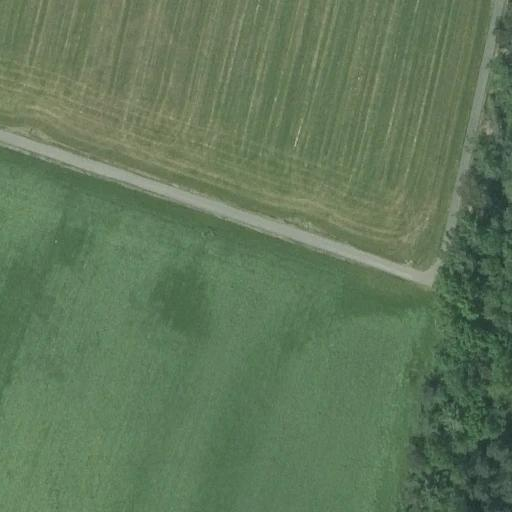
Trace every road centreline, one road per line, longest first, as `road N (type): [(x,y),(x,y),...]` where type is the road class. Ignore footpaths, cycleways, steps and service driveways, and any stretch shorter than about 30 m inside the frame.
road 1 (unclassified): [(0,132),(439,283)]
road 2 (unclassified): [(496,0),(439,283)]
